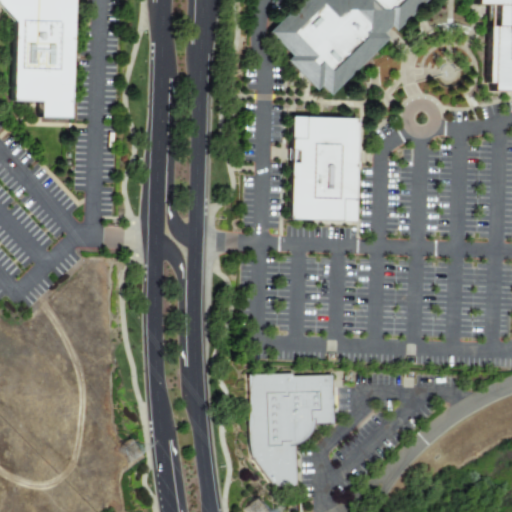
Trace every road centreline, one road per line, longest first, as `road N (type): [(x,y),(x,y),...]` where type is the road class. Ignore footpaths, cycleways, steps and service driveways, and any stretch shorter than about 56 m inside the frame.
road 1 (secondary): [(207,511),(191,323),(203,243),(211,0)]
road 2 (secondary): [(149,163),(145,241),(159,442)]
